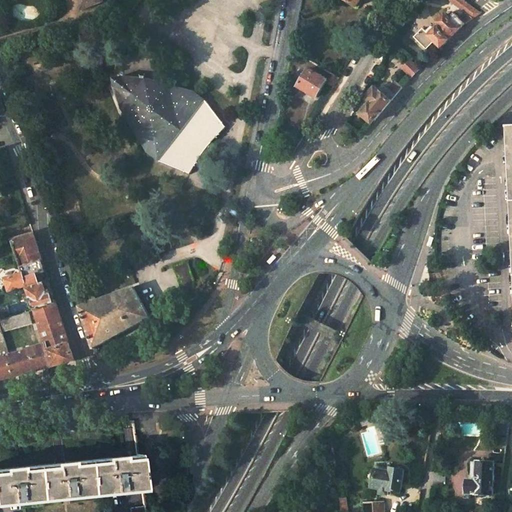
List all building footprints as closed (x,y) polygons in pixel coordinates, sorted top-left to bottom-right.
[(102,0),(77,0),(81,9),(103,1),(102,0)] [(444,15),(436,23),(439,26),(429,36),(440,47),(465,23),(481,13),(469,4),(463,11),(465,13),(460,19),(453,14),(448,18),(444,15)] [(409,60),(401,69),(410,78),(418,69),(409,60)] [(21,65),(14,67),(16,74),(23,72),(21,65)] [(308,69),(297,86),(316,97),(326,80),(308,69)] [(333,74),(328,83),(333,86),(339,78),(333,74)] [(123,78),(115,87),(122,110),(129,110),(151,146),(157,147),(158,160),(189,174),(226,127),(205,100),(192,102),(188,96),(148,83),(146,77),(123,78)] [(396,84),(390,92),(395,96),(401,88),(396,84)] [(375,88),(366,98),(371,103),(362,114),(372,123),(390,101),(375,88)] [(33,234),(12,240),(21,267),(42,260),(33,234)] [(22,273),(6,278),(10,291),(27,286),(28,289),(49,282),(42,260),(21,267),(22,273)] [(188,261),(172,267),(184,303),(200,298),(188,261)] [(28,289),(31,299),(29,300),(32,307),(34,307),(34,309),(56,303),(49,282),(28,289)] [(149,318),(133,288),(85,304),(81,306),(93,348),(149,318)] [(34,309),(45,343),(27,348),(28,349),(8,355),(14,376),(74,359),(56,303),(34,309)] [(0,328),(1,331),(31,322),(28,311),(0,318),(0,328)] [(0,379),(14,376),(8,355),(1,334),(0,334),(0,345),(1,345),(2,351),(4,356),(0,356),(0,379)] [(507,436),(509,422),(494,420),(493,434),(507,436)] [(0,502),(140,489),(136,457),(0,471),(0,502)] [(467,492),(493,493),(494,481),(495,481),(495,475),(494,475),(495,463),(478,462),(476,480),(467,480),(467,483),(466,483),(466,490),(467,490),(467,492)] [(376,469),(373,487),(381,488),(380,493),(388,495),(389,490),(401,492),(404,470),(392,468),(391,472),(376,469)] [(384,511),(384,501),(364,502),(364,511),(384,511)]
